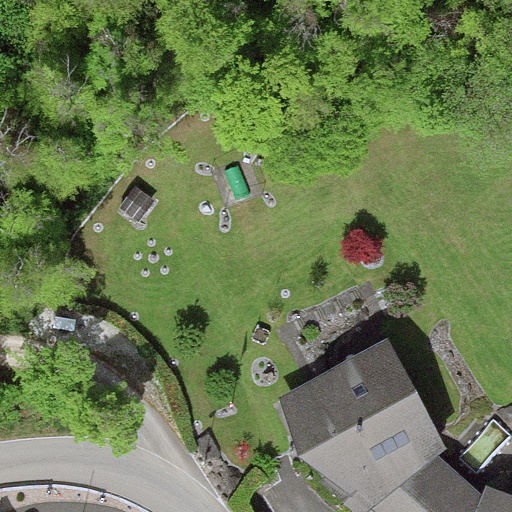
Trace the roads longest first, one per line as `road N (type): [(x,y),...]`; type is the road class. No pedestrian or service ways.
road 1 (track): [(159,484),(144,430),(117,385),(58,356),(0,352)]
road 2 (tertiary): [(0,465),(103,456),(159,484)]
